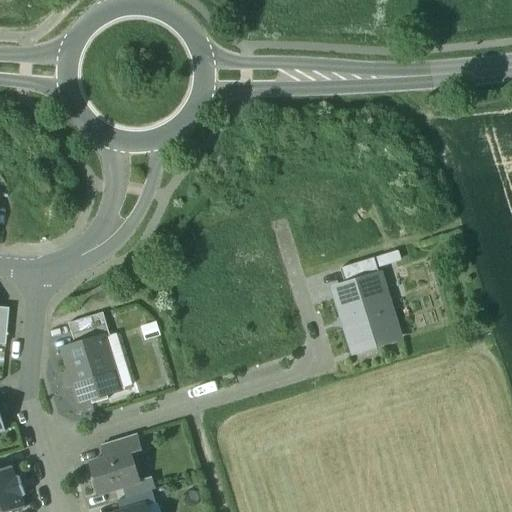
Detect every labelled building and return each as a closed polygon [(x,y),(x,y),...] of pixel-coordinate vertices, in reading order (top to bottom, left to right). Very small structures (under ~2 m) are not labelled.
[(375,259),(341,270),(346,287),(380,276),(375,259)] [(346,287),(334,290),(352,348),(374,341),(375,347),(400,339),(389,304),(388,304),(380,276),(346,287)] [(9,310),(0,308),(0,345),(6,346),(9,310)] [(103,314),(92,318),(95,329),(107,326),(103,314)] [(92,318),(69,325),(72,336),(95,329),(92,318)] [(107,326),(95,329),(99,340),(103,339),(110,337),(107,326)] [(95,329),(72,336),(76,347),(99,340),(95,329)] [(76,347),(65,351),(80,402),(91,399),(107,394),(119,390),(103,339),(99,340),(76,347)] [(107,394),(91,399),(92,405),(109,400),(107,394)] [(136,436),(102,446),(106,460),(130,453),(131,455),(141,452),(136,436)] [(106,460),(91,465),(100,495),(139,483),(131,455),(130,453),(106,460)] [(0,471),(0,511),(16,511),(25,509),(22,498),(26,497),(20,477),(16,479),(12,467),(0,471)] [(152,492),(117,502),(120,511),(128,511),(144,507),(145,508),(156,505),(152,492)]
